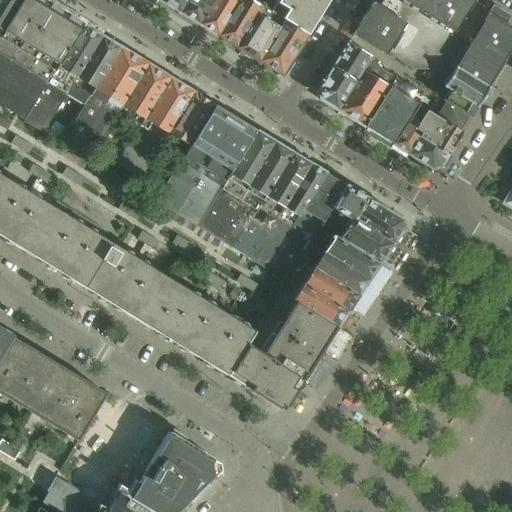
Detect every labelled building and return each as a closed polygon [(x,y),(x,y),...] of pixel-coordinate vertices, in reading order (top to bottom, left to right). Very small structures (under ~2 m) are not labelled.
[(0,0),(0,33),(1,32),(20,0),(0,0)] [(58,67),(83,25),(42,0),(20,0),(1,32),(0,33),(0,105),(24,121),(58,67)] [(180,13),(187,0),(158,0),(158,1),(180,13)] [(199,26),(214,0),(187,0),(180,13),(199,26)] [(217,36),(239,0),(214,0),(199,26),(217,36)] [(236,48),(261,7),(250,0),(239,0),(217,36),(236,48)] [(328,0),(278,0),(271,13),(307,35),(328,0)] [(381,0),(378,7),(373,4),(354,33),(353,36),(385,55),(386,53),(413,70),(430,70),(431,68),(448,79),(454,68),(486,87),(511,45),(511,30),(504,26),(510,16),(498,9),(497,9),(495,8),(494,9),(493,9),(492,10),(491,10),(490,11),(488,15),(471,5),(473,1),(471,0),(381,0)] [(261,7),(236,48),(279,74),(283,73),(307,35),(271,13),(261,7)] [(102,36),(83,25),(58,67),(24,121),(43,133),(66,95),(102,36)] [(84,107),(94,89),(120,47),(102,36),(66,95),(84,107)] [(337,111),(356,80),(362,70),(364,67),(370,57),(348,43),(318,92),(320,100),(337,111)] [(116,114),(121,105),(147,64),(120,47),(94,89),(84,107),(80,112),(61,144),(88,160),(110,125),(109,125),(116,114)] [(379,61),(370,57),(364,67),(390,82),(393,76),(376,65),(379,61)] [(143,119),(169,77),(147,64),(121,105),(143,119)] [(488,89),(486,87),(454,68),(448,79),(443,86),(449,90),(443,100),(445,101),(468,116),(470,117),(476,106),(477,107),(488,89)] [(356,80),(337,111),(363,127),(387,86),(362,70),(356,80)] [(395,146),(418,105),(424,95),(393,76),(390,82),(387,86),(363,127),(395,146)] [(140,178),(168,133),(193,92),(169,77),(143,119),(115,163),(140,178)] [(214,105),(193,92),(168,133),(189,145),(214,105)] [(468,116),(445,101),(436,116),(458,130),(468,116)] [(256,131),(214,105),(189,145),(155,201),(196,227),(229,174),(256,131)] [(417,136),(420,131),(415,128),(419,122),(418,121),(424,109),(418,105),(395,146),(407,154),(417,136)] [(458,130),(436,116),(424,109),(418,121),(419,122),(415,128),(420,131),(417,136),(448,155),(461,132),(458,130)] [(274,142),(256,131),(229,174),(196,227),(215,238),(248,185),(274,142)] [(11,144),(28,155),(33,147),(16,136),(11,144)] [(448,155),(417,136),(407,154),(432,169),(440,167),(448,155)] [(292,153),(274,142),(248,185),(215,238),(233,250),(292,153)] [(310,164),(292,153),(233,250),(251,261),(310,164)] [(294,227),(326,174),(310,164),(251,261),(266,270),(270,264),(294,227)] [(51,175),(33,165),(29,172),(46,183),(51,175)] [(66,168),(62,175),(80,187),(85,179),(66,168)] [(324,220),(345,185),(326,174),(294,227),(270,264),(289,277),(299,260),(302,256),(309,244),(319,228),(324,220)] [(251,336),(118,254),(121,248),(119,240),(111,242),(110,243),(100,237),(105,230),(57,201),(50,212),(0,181),(0,230),(18,241),(15,246),(94,294),(97,290),(126,308),(123,312),(160,335),(163,331),(192,348),(189,353),(201,360),(204,356),(218,364),(215,369),(227,376),(251,336)] [(366,198),(345,185),(324,220),(330,223),(336,214),(350,222),(352,220),(366,198)] [(401,220),(366,198),(352,220),(391,245),(403,227),(401,220)] [(123,202),(118,210),(137,221),(141,214),(123,202)] [(391,245),(352,220),(350,222),(338,240),(378,265),(391,245)] [(319,228),(309,244),(367,281),(378,265),(338,240),(319,228)] [(142,231),(138,239),(155,250),(159,242),(142,231)] [(177,236),(173,243),(191,254),(195,247),(177,236)] [(357,297),(367,281),(309,244),(302,256),(299,260),(357,297)] [(357,297),(299,260),(289,277),(346,313),(357,297)] [(205,270),(201,278),(220,290),(225,282),(205,270)] [(241,275),(236,282),(253,293),(258,285),(241,275)] [(346,313),(289,277),(280,292),(295,302),(336,327),(346,313)] [(285,407),(326,343),(336,327),(295,302),(280,292),(252,337),(251,336),(227,376),(230,378),(241,385),(278,409),(279,408),(282,410),(284,407),(285,407)] [(258,303),(253,310),(263,316),(268,309),(258,303)] [(11,337),(0,329),(0,358),(13,338),(12,338),(12,337),(11,337)] [(13,338),(0,358),(0,394),(14,403),(18,396),(34,405),(30,412),(31,413),(35,407),(35,406),(59,366),(41,354),(36,362),(28,357),(32,349),(13,338)] [(77,377),(59,366),(35,406),(35,407),(51,416),(47,423),(68,435),(72,428),(79,432),(75,439),(77,441),(106,394),(90,384),(87,390),(84,391),(73,384),(77,377)] [(415,408),(409,404),(405,411),(412,414),(415,408)] [(154,511),(179,511),(220,472),(219,464),(170,433),(130,498),(154,511)] [(1,440),(0,441),(0,452),(14,461),(20,451),(1,440)] [(106,511),(100,508),(77,495),(79,492),(57,479),(43,503),(57,511),(106,511)] [(154,511),(130,498),(120,491),(113,487),(100,508),(106,511),(154,511)]
